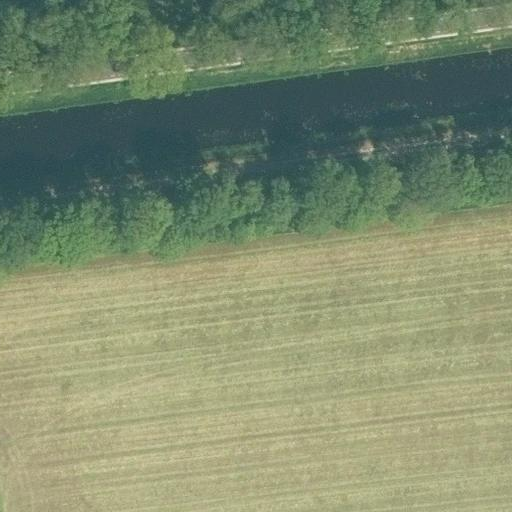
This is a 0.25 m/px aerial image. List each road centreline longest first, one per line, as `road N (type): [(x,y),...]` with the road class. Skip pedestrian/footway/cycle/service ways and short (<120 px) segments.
road 1 (tertiary): [(511,15),(0,83)]
road 2 (track): [(0,209),(511,141)]
